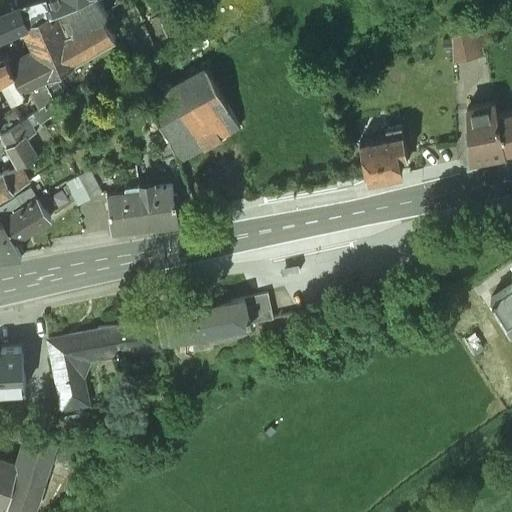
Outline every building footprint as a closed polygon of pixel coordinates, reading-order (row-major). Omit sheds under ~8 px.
[(50,0),(32,0),(21,4),(28,20),(54,9),(50,0)] [(74,0),(54,9),(28,20),(41,52),(49,71),(50,73),(117,34),(104,14),(107,10),(108,9),(103,0),(74,0)] [(50,0),(54,9),(74,0),(50,0)] [(0,32),(28,20),(21,4),(21,3),(0,11),(0,32)] [(474,27),(452,36),(453,59),(481,52),(474,27)] [(14,66),(12,67),(14,70),(23,86),(43,74),(49,71),(41,52),(14,66)] [(0,78),(0,79),(14,70),(12,67),(14,66),(8,55),(0,57),(0,78)] [(207,67),(148,100),(165,129),(170,138),(169,138),(174,151),(178,161),(240,126),(207,67)] [(23,86),(14,70),(0,79),(13,101),(33,90),(40,104),(48,100),(56,96),(43,74),(23,86)] [(40,104),(23,115),(1,131),(6,141),(25,129),(27,133),(37,126),(33,120),(40,116),(41,118),(54,110),(51,105),(48,100),(40,104)] [(496,100),(467,106),(470,155),(506,147),(498,111),(498,110),(496,100)] [(17,104),(0,113),(0,130),(1,131),(23,115),(17,104)] [(511,107),(498,110),(498,111),(506,147),(511,145),(511,107)] [(63,115),(46,125),(53,136),(69,125),(65,117),(63,115)] [(402,123),(387,126),(388,133),(360,140),(368,177),(399,170),(401,169),(402,168),(403,167),(403,165),(401,154),(408,152),(402,123)] [(25,129),(6,141),(19,161),(38,150),(27,133),(25,129)] [(165,129),(152,135),(157,147),(169,138),(170,138),(165,129)] [(169,138),(157,147),(161,156),(174,151),(169,138)] [(21,164),(4,170),(0,171),(0,195),(30,179),(21,164)] [(102,191),(91,169),(78,176),(90,198),(102,191)] [(90,198),(78,176),(66,183),(78,204),(90,198)] [(172,182),(155,185),(154,178),(139,181),(140,188),(146,224),(180,219),(176,198),(175,199),(172,182)] [(127,189),(107,192),(110,209),(109,209),(112,230),(146,224),(140,188),(127,190),(127,189)] [(49,199),(46,192),(38,196),(42,203),(49,199)] [(42,203),(38,196),(4,219),(5,221),(15,239),(31,231),(51,217),(42,203)] [(5,221),(0,221),(0,256),(23,254),(15,239),(5,221)] [(511,285),(491,300),(507,323),(511,319),(511,285)] [(245,293),(249,316),(274,311),(269,288),(245,293)] [(245,293),(155,312),(161,338),(250,318),(249,316),(245,293)] [(155,312),(49,335),(64,402),(90,397),(84,372),(91,354),(161,338),(155,312)] [(3,343),(0,343),(0,386),(26,385),(22,343),(3,344),(3,343)] [(58,434),(30,425),(0,421),(0,429),(26,434),(22,444),(51,457),(58,434)] [(47,470),(51,457),(22,444),(19,457),(47,470)] [(18,460),(0,453),(0,501),(13,505),(31,511),(37,500),(47,470),(19,457),(18,460)] [(0,501),(0,511),(10,511),(13,505),(0,501)]
